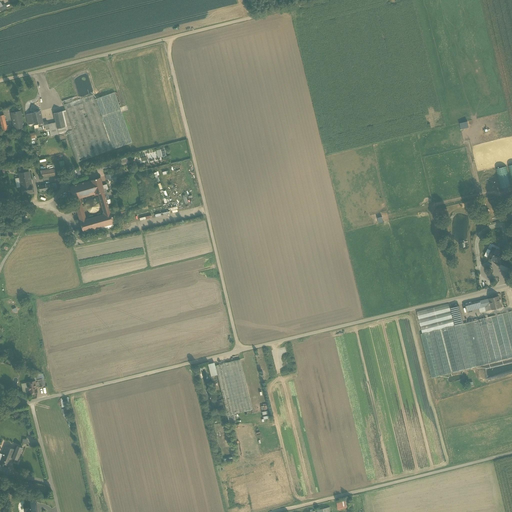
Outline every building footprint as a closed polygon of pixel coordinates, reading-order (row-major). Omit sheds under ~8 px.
[(114,92),(94,99),(112,150),(132,143),(114,92)] [(93,95),(64,105),(65,110),(83,104),(94,99),(93,95)] [(112,150),(94,99),(83,104),(100,154),(112,150)] [(83,104),(65,110),(65,111),(71,126),(72,130),(66,132),(77,162),(100,154),(83,104)] [(20,111),(12,113),(15,129),(23,127),(20,111)] [(43,126),(43,123),(40,111),(26,115),(28,125),(33,124),(35,131),(43,129),(42,126),(43,126)] [(62,112),(65,127),(71,126),(65,111),(62,112)] [(65,127),(62,112),(53,114),(56,123),(57,129),(65,127)] [(461,129),(469,127),(467,121),(459,123),(461,129)] [(48,124),(48,127),(49,130),(50,136),(59,134),(57,129),(56,123),(48,124)] [(65,127),(57,129),(59,134),(66,132),(72,130),(71,126),(65,127)] [(100,170),(110,167),(109,160),(98,163),(100,170)] [(497,169),(501,188),(510,186),(506,166),(497,169)] [(30,172),(19,173),(19,178),(16,179),(17,186),(20,185),(21,187),(31,185),(30,172)] [(104,191),(102,186),(100,178),(91,180),(93,188),(95,194),(94,194),(95,198),(99,196),(98,193),(104,192),(104,191)] [(91,180),(69,186),(73,200),(80,198),(83,197),(81,192),(93,188),(91,180)] [(38,186),(39,192),(53,190),(52,184),(38,186)] [(21,187),(22,195),(33,193),(31,185),(21,187)] [(93,188),(81,192),(83,197),(94,194),(95,194),(93,188)] [(108,204),(106,200),(104,192),(98,193),(99,196),(104,214),(110,213),(108,204)] [(80,198),(73,200),(76,209),(82,207),(80,198)] [(83,211),(77,212),(80,221),(86,220),(83,211)] [(86,220),(80,221),(83,232),(94,229),(113,224),(111,218),(111,217),(110,213),(104,214),(86,220)] [(114,227),(113,224),(94,229),(95,233),(114,227)] [(491,250),(488,257),(492,259),(491,260),(494,261),(495,261),(499,262),(500,259),(503,252),(492,247),(491,250)] [(511,269),(511,263),(500,259),(499,262),(501,263),(499,268),(510,273),(511,269)] [(498,296),(489,298),(492,309),(501,307),(498,296)] [(489,298),(483,300),(485,307),(486,311),(492,309),(489,298)] [(483,300),(465,304),(467,311),(479,308),(485,307),(483,300)] [(449,304),(417,312),(423,333),(429,332),(440,329),(452,326),(454,325),(449,304)] [(459,306),(451,308),(455,325),(463,323),(459,306)] [(511,310),(478,319),(489,363),(511,357),(511,310)] [(489,363),(478,319),(465,323),(477,367),(489,363)] [(477,367),(465,323),(463,323),(455,325),(454,325),(452,326),(464,370),(477,367)] [(464,370),(452,326),(440,329),(451,373),(464,370)] [(451,373),(440,329),(429,332),(440,376),(451,373)] [(440,376),(429,332),(423,333),(420,334),(432,378),(440,376)] [(240,360),(215,366),(217,375),(227,416),(235,414),(252,409),(240,360)] [(214,363),(208,364),(211,376),(217,375),(215,366),(214,363)] [(35,381),(27,382),(29,394),(37,392),(36,387),(38,386),(37,381),(35,382),(35,381)] [(16,446),(14,450),(6,447),(3,455),(11,459),(15,460),(17,461),(22,449),(16,446)] [(11,459),(3,455),(0,461),(0,463),(8,467),(11,459)] [(36,511),(35,500),(30,501),(25,501),(25,505),(23,505),(24,511),(26,511),(36,511)] [(347,500),(337,503),(338,509),(348,506),(347,500)]
